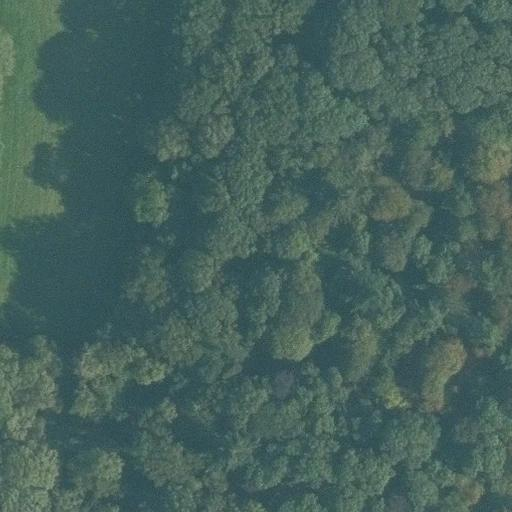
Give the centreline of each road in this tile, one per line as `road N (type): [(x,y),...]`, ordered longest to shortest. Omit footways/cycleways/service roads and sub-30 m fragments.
road 1 (track): [(103,416),(207,256),(304,0)]
road 2 (track): [(103,416),(64,440),(29,511)]
